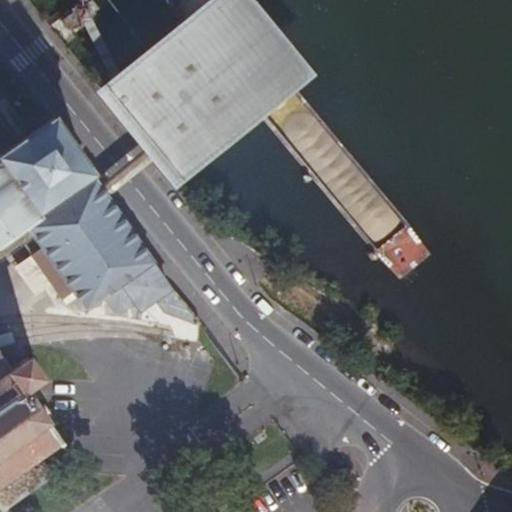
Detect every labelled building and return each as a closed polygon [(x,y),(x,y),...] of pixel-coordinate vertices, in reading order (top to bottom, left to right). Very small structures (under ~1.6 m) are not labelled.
[(152,155),(183,193),(329,74),(269,0),(219,0),(103,94),(143,144),(152,155)] [(19,90),(11,79),(0,86),(0,91),(6,100),(19,90)] [(30,109),(23,99),(1,115),(8,125),(30,109)] [(41,108),(0,137),(0,161),(21,191),(23,189),(28,197),(32,194),(80,160),(41,108)] [(116,164),(94,180),(103,193),(125,175),(152,155),(143,144),(116,164)] [(32,226),(39,236),(69,278),(80,294),(98,282),(115,269),(142,251),(103,193),(94,180),(80,160),(32,194),(39,203),(23,214),(25,216),(32,226)] [(0,206),(21,191),(0,161),(0,206)] [(0,233),(0,247),(32,226),(25,216),(0,233)] [(69,278),(39,236),(28,244),(58,286),(69,278)] [(138,287),(157,274),(142,251),(115,269),(126,287),(130,292),(138,287)] [(115,269),(98,282),(105,293),(117,293),(126,287),(115,269)] [(157,274),(138,287),(145,298),(151,295),(188,313),(169,292),(157,274)] [(138,335),(131,364),(145,367),(151,338),(138,335)] [(0,484),(17,508),(64,475),(46,450),(65,436),(31,389),(50,375),(37,357),(18,371),(0,347),(0,484)]
